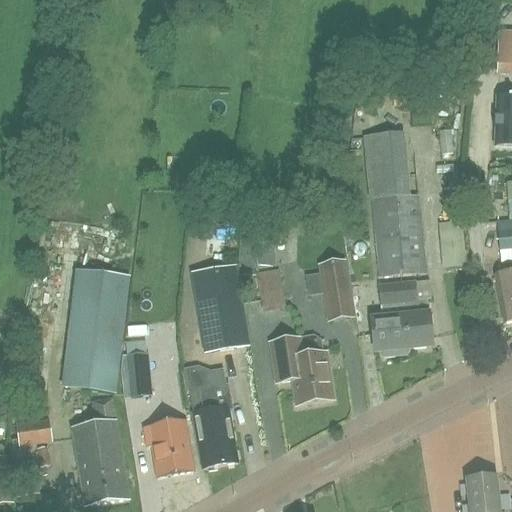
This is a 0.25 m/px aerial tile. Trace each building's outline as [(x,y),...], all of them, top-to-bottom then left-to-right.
[(511,33),(500,33),(499,47),(497,47),(496,76),(511,76),(511,33)] [(376,131),(395,132),(396,64),(377,64),(376,131)] [(511,90),(497,91),(496,99),(495,99),(493,147),(511,148),(511,90)] [(226,167),(211,173),(218,189),(233,182),(226,167)] [(417,198),(371,202),(378,280),(424,276),(417,198)] [(457,200),(458,225),(467,225),(466,200),(457,200)] [(511,221),(509,222),(497,223),(498,233),(498,234),(499,253),(500,253),(501,265),(511,263),(511,221)] [(255,270),(255,267),(257,239),(257,236),(239,235),(236,268),(255,270)] [(352,321),(349,300),(343,264),(319,268),(329,325),(352,321)] [(195,291),(206,355),(247,349),(234,269),(198,275),(201,290),(195,291)] [(90,373),(87,393),(115,396),(130,279),(77,273),(64,370),(90,373)] [(291,275),(267,277),(269,313),(293,312),(291,275)] [(511,323),(511,275),(495,278),(503,325),(511,323)] [(414,284),(396,286),(398,305),(404,305),(405,318),(399,319),(400,331),(404,331),(406,352),(432,349),(429,316),(427,316),(426,302),(416,303),(414,284)] [(396,353),(406,352),(404,331),(400,331),(399,319),(405,318),(404,305),(398,305),(396,286),(378,288),(381,320),(370,321),(373,355),(379,354),(380,357),(382,359),(394,358),(396,356),(396,353)] [(309,339),(298,341),(270,345),(276,385),(292,383),(296,408),(331,403),(324,355),(323,355),(322,347),(309,339)] [(147,357),(127,358),(127,359),(131,400),(152,397),(147,356),(147,357)] [(203,471),(207,470),(210,472),(219,471),(221,468),(236,465),(227,412),(231,411),(227,388),(190,394),(203,471)] [(128,502),(112,401),(91,405),(95,428),(72,432),(84,509),(128,502)] [(52,444),(49,422),(16,426),(19,449),(52,444)] [(157,481),(193,474),(184,423),(144,430),(147,449),(152,449),(157,481)] [(47,449),(37,451),(40,469),(51,467),(47,449)] [(0,507),(14,505),(5,458),(0,459),(0,507)] [(498,511),(494,478),(466,482),(469,511),(498,511)]
